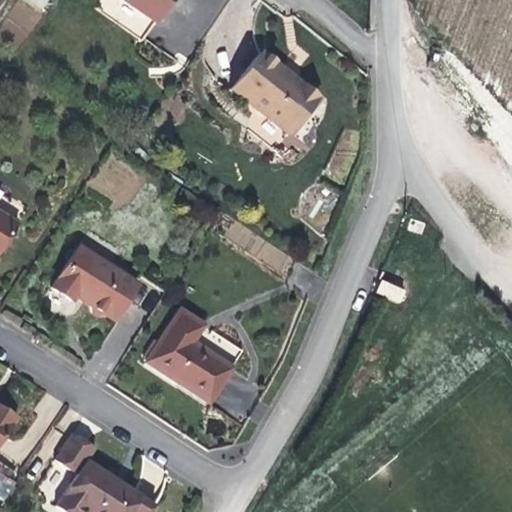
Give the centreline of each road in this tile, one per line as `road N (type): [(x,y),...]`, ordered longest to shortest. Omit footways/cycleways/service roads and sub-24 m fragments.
road 1 (residential): [(388,150),(302,366),(236,495)]
road 2 (residential): [(0,340),(236,495)]
road 3 (unclassified): [(388,150),(511,315)]
road 4 (track): [(511,187),(380,52)]
